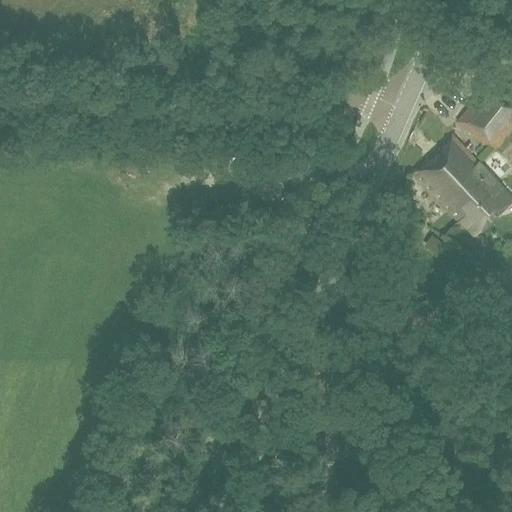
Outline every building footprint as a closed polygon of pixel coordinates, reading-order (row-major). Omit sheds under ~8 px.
[(511,124),(511,97),(490,80),(477,96),(484,102),(477,111),(469,105),(455,122),(491,151),(505,134),(498,128),(505,119),(511,124)] [(463,175),(476,162),(451,135),(411,172),(454,217),(465,205),(468,207),(471,204),(462,195),(472,185),(463,175)] [(144,177),(154,168),(154,157),(145,148),(135,148),(124,156),(124,168),(133,176),(144,177)] [(465,205),(454,217),(473,236),(511,200),(476,162),(463,175),(472,185),(462,195),(471,204),(468,207),(465,205)] [(154,188),(152,203),(184,207),(186,192),(154,188)]
